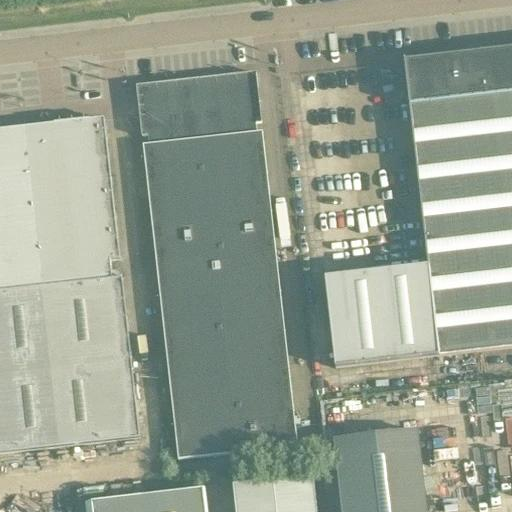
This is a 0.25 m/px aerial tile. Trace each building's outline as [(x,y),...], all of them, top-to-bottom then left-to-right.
[(405,70),(392,72),(393,81),(397,108),(511,94),(511,49),(478,53),(406,62),(406,60),(404,61),(405,70)] [(256,75),(136,88),(142,138),(148,137),(149,146),(143,146),(178,461),(298,448),(263,133),(257,134),(256,125),(262,125),(256,75)] [(511,94),(397,108),(415,268),(428,267),(439,358),(511,349),(511,94)] [(104,121),(24,130),(59,449),(140,440),(122,280),(112,280),(110,262),(120,261),(104,121)] [(0,455),(59,449),(24,130),(0,132),(0,455)] [(327,278),(325,278),(336,369),(439,358),(428,267),(415,268),(327,278)] [(426,511),(417,432),(335,442),(342,511),(426,511)] [(316,511),(312,477),(232,487),(235,511),(316,511)] [(206,511),(204,490),(85,504),(85,511),(206,511)]
